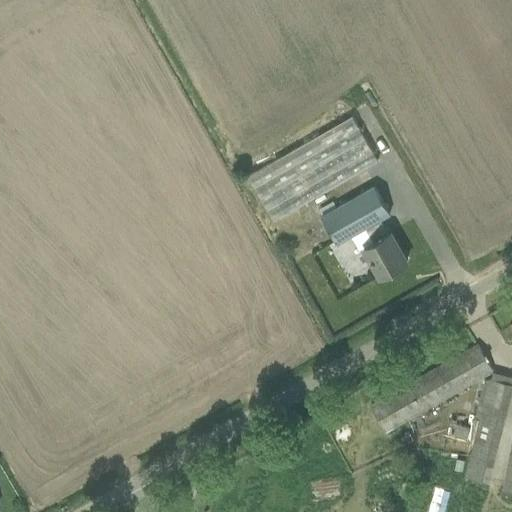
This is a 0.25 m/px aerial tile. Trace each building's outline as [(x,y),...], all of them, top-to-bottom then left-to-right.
[(272,217),(337,186),(322,156),(337,149),(340,155),(355,148),(347,133),(346,133),(342,125),(250,170),(272,217)] [(407,261),(397,244),(390,231),(389,231),(382,219),(391,213),(375,184),(321,214),(338,244),(366,228),(368,230),(367,231),(373,242),(364,247),(381,276),(407,261)] [(494,371),(488,361),(479,344),(370,405),(386,432),(454,394),(494,371)] [(476,414),(481,415),(505,422),(511,395),(511,383),(492,378),(489,377),(488,379),(485,379),(476,414)] [(457,423),(454,435),(467,438),(470,427),(457,423)] [(427,511),(443,511),(450,492),(435,487),(427,511)]
